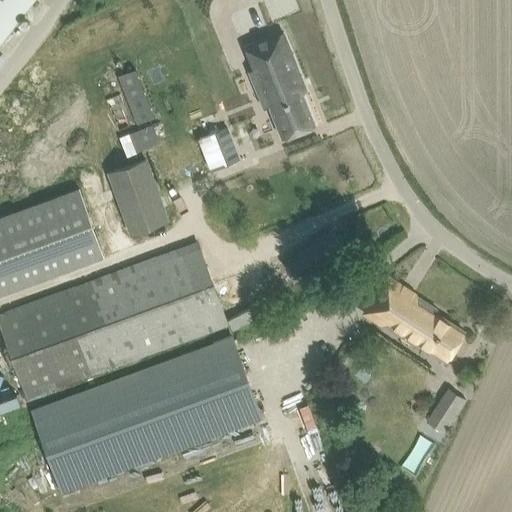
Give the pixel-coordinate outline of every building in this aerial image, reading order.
[(0,0),(0,40),(31,0),(0,0)] [(278,30),(241,44),(248,64),(243,66),(257,105),(262,103),(274,135),(307,123),(296,91),(300,89),(278,30)] [(118,74),(137,124),(154,117),(136,68),(118,74)] [(124,134),(132,152),(159,141),(151,122),(124,134)] [(226,127),(199,138),(211,169),(239,158),(226,127)] [(147,156),(107,171),(129,233),(169,218),(147,156)] [(79,186),(0,215),(0,295),(105,256),(79,186)] [(300,255),(286,266),(299,283),(345,249),(331,229),(298,253),(300,255)] [(197,241),(0,313),(0,324),(26,397),(227,323),(197,241)] [(387,278),(377,294),(365,312),(401,335),(403,332),(445,359),(454,348),(464,331),(436,313),(438,310),(387,278)] [(231,336),(31,410),(61,491),(261,418),(231,336)] [(425,420),(445,431),(465,396),(445,385),(425,420)] [(421,476),(436,443),(423,438),(408,470),(421,476)]
